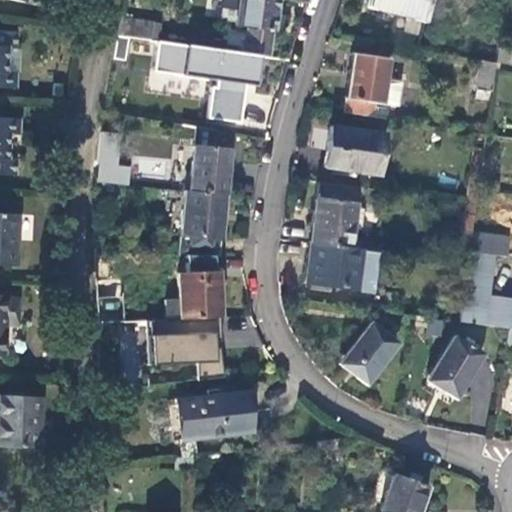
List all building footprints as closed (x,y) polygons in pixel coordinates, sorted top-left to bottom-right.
[(244,27),(241,53),(266,57),(270,30),(272,13),(273,0),(219,0),(217,18),(230,20),(229,25),(244,27)] [(429,0),(367,0),(365,7),(424,23),(429,0)] [(280,14),(272,13),(270,30),(278,31),(280,14)] [(157,26),(118,21),(116,38),(147,42),(155,43),(157,26)] [(19,34),(0,33),(0,88),(15,89),(16,74),(6,73),(7,50),(18,51),(19,34)] [(140,80),(147,42),(116,38),(109,76),(140,80)] [(511,50),(511,40),(498,38),(494,63),(510,65),(511,50)] [(236,67),(237,53),(195,48),(194,63),(199,64),(194,101),(243,107),(247,70),(236,67)] [(350,53),(342,112),(371,117),(374,104),(382,105),(389,59),(350,53)] [(473,88),(490,91),(493,70),(494,63),(477,61),(473,88)] [(19,119),(0,118),(0,175),(16,177),(17,159),(7,159),(8,135),(18,136),(19,119)] [(385,132),(328,125),(321,169),(379,177),(385,132)] [(194,127),(187,192),(222,194),(228,131),(194,127)] [(110,136),(99,135),(95,185),(114,186),(118,142),(110,141),(110,136)] [(472,147),(464,196),(475,199),(482,148),(472,147)] [(351,210),(354,186),(316,181),(307,243),(346,249),(348,231),(356,231),(359,211),(351,210)] [(180,191),(173,256),(215,257),(222,194),(187,192),(180,191)] [(18,216),(0,215),(0,265),(15,266),(18,216)] [(508,235),(470,231),(467,252),(493,255),(505,257),(508,235)] [(346,249),(307,243),(301,283),(352,290),(357,257),(358,250),(346,249)] [(357,257),(373,259),(374,253),(358,250),(357,257)] [(511,298),(488,295),(493,255),(467,252),(457,322),(508,328),(511,328),(511,298)] [(121,321),(118,255),(94,255),(95,322),(121,321)] [(373,259),(357,257),(352,290),(368,292),(373,259)] [(162,299),(163,320),(216,319),(214,273),(174,273),(173,299),(162,299)] [(17,301),(6,300),(4,325),(16,326),(17,301)] [(363,378),(391,341),(387,337),(395,326),(384,318),(375,328),(372,325),(342,362),(363,378)] [(216,319),(163,320),(147,321),(148,366),(190,364),(192,381),(218,378),(215,349),(210,349),(210,343),(210,337),(216,337),(216,319)] [(452,391),(475,352),(455,340),(431,378),(452,391)] [(39,398),(0,395),(0,447),(38,449),(39,398)] [(242,395),(165,403),(169,443),(246,434),(242,395)] [(172,473),(187,473),(187,458),(172,460),(172,473)] [(416,511),(425,489),(390,477),(377,511),(380,511),(416,511)]
